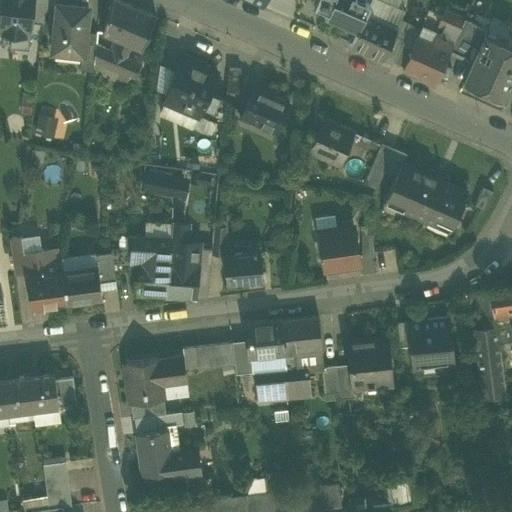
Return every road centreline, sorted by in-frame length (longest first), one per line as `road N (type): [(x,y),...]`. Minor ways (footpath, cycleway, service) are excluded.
road 1 (residential): [(511,209),(499,238),(455,270),(341,294),(91,327)]
road 2 (secondary): [(201,5),(511,145)]
road 3 (residential): [(91,327),(117,511)]
